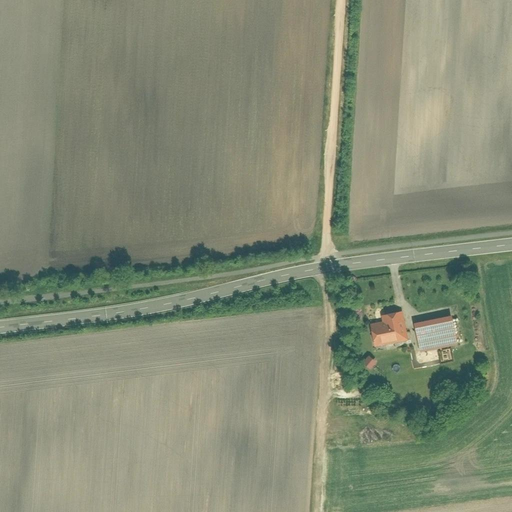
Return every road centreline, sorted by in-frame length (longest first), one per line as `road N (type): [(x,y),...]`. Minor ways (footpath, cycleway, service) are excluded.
road 1 (tertiary): [(511,247),(336,267),(121,312),(0,327)]
road 2 (track): [(326,255),(343,0)]
road 3 (track): [(325,269),(315,511)]
